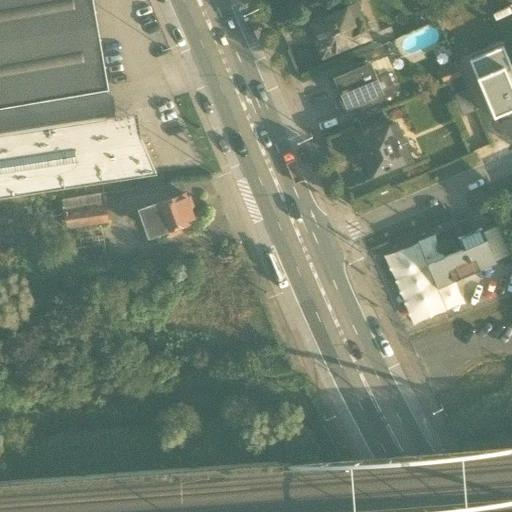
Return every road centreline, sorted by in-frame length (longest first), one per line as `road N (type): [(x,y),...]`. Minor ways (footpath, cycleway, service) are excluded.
road 1 (primary): [(303,251),(329,318),(436,511)]
road 2 (primary): [(194,0),(303,251)]
road 3 (residential): [(303,251),(511,163)]
